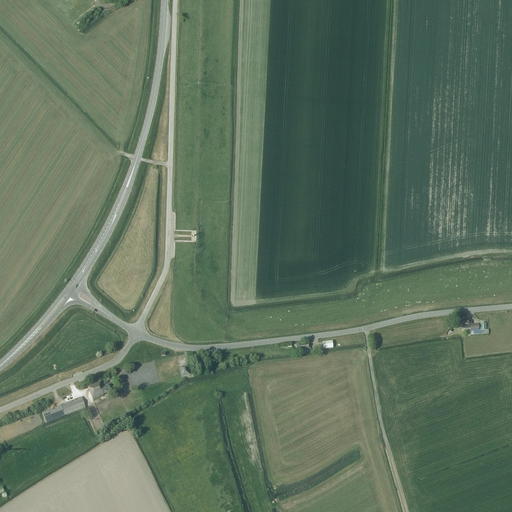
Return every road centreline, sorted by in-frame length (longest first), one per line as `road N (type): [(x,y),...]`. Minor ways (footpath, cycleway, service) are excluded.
road 1 (tertiary): [(511,306),(199,348),(136,331)]
road 2 (unclassified): [(136,331),(167,263),(175,0)]
road 3 (track): [(365,328),(381,428),(406,511)]
road 4 (primary): [(131,174),(158,70),(164,0)]
road 5 (unclassified): [(0,410),(112,363),(136,331)]
road 6 (primary): [(77,284),(108,235),(131,174)]
road 7 (primary): [(131,174),(71,281)]
